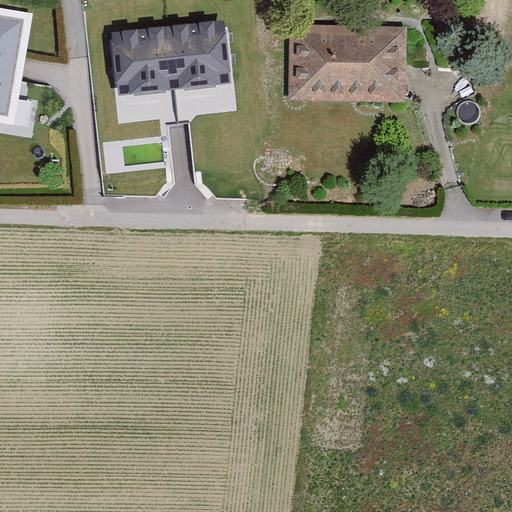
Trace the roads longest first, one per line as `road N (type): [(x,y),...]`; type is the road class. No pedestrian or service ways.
road 1 (residential): [(511,227),(92,218)]
road 2 (residential): [(71,0),(92,218)]
